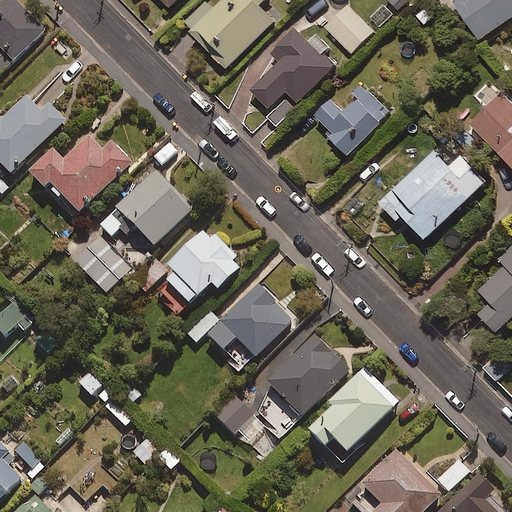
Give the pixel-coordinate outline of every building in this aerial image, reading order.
[(182,0),(160,0),(172,11),(182,0)] [(269,0),(229,0),(218,11),(208,2),(183,26),(229,72),(277,24),(261,9),(269,0)] [(511,22),(511,0),(464,0),(460,3),(486,40),(511,22)] [(0,54),(2,57),(0,58),(0,79),(44,35),(9,1),(0,10),(0,54)] [(264,119),(276,130),(295,110),(287,102),(292,97),(300,105),(335,70),(323,58),(332,49),(317,33),(307,43),(292,28),(268,52),(281,65),(253,93),(271,111),(264,119)] [(349,159),(394,115),(362,83),(349,95),(357,103),(345,115),(333,103),(318,118),(336,137),(331,141),(349,159)] [(511,168),(511,105),(504,97),(472,129),(511,168)] [(25,100),(10,116),(5,111),(0,115),(0,175),(8,183),(65,124),(48,108),(41,115),(25,100)] [(132,165),(112,145),(103,154),(89,140),(64,166),(52,155),(28,179),(44,195),(48,190),(54,195),(50,198),(57,205),(61,202),(78,219),(132,165)] [(486,187),(462,161),(452,171),(436,155),(384,205),(401,222),(404,220),(427,244),(486,187)] [(156,174),(99,231),(114,245),(120,238),(125,243),(134,234),(153,253),(194,212),(156,174)] [(0,199),(9,190),(0,181),(0,199)] [(241,273),(234,266),(237,263),(214,238),(211,241),(205,235),(167,271),(174,278),(155,296),(178,320),(211,289),(217,296),(241,273)] [(133,270),(95,236),(69,263),(106,298),(133,270)] [(492,306),(480,318),(500,337),(511,324),(511,253),(501,264),(506,269),(480,294),(492,306)] [(168,273),(155,261),(133,284),(146,296),(168,273)] [(256,363),(294,324),(258,288),(209,338),(224,353),(235,342),(256,363)] [(33,327),(13,307),(0,320),(0,335),(5,340),(17,328),(25,335),(33,327)] [(38,330),(30,339),(47,358),(56,349),(38,330)] [(270,365),(280,375),(267,388),(302,422),(350,374),(314,339),(294,359),(284,350),(270,365)] [(511,365),(505,356),(487,370),(497,385),(511,374),(511,365)] [(399,406),(364,372),(329,409),(333,413),(309,437),(326,453),(333,446),(347,460),(399,406)] [(104,387),(90,373),(77,386),(91,400),(104,387)] [(254,449),(270,431),(234,399),(215,419),(235,438),(238,435),(254,449)] [(133,421),(113,403),(106,410),(126,428),(133,421)] [(163,450),(148,435),(142,440),(146,444),(133,456),(145,468),(163,450)] [(20,443),(11,453),(35,476),(45,466),(20,443)] [(15,462),(0,447),(0,504),(25,479),(11,466),(15,462)] [(182,465),(167,451),(157,462),(172,476),(182,465)] [(429,511),(441,500),(392,452),(358,486),(380,507),(374,511),(429,511)] [(438,486),(449,496),(471,474),(460,463),(438,486)] [(502,511),(492,500),(497,495),(481,478),(445,511),(502,511)] [(46,511),(34,500),(22,511),(46,511)]
